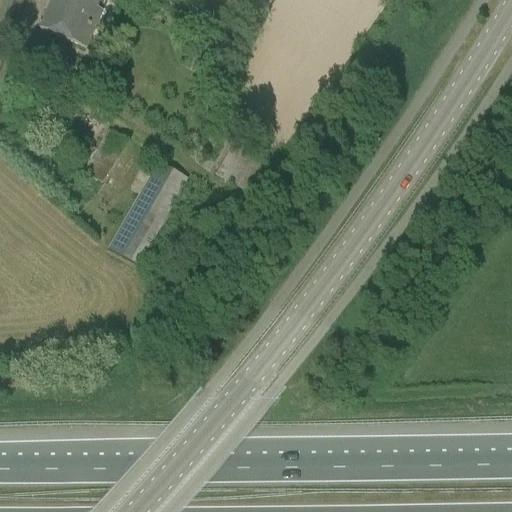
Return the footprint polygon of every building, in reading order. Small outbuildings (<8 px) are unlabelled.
[(0,72),(13,33),(23,0),(4,0),(0,12),(0,72)] [(53,0),(41,30),(86,49),(102,12),(96,10),(100,0),(53,0)] [(99,72),(94,70),(95,67),(73,58),(64,80),(99,94),(107,75),(108,73),(101,70),(99,72)] [(59,98),(47,93),(34,122),(46,127),(59,98)] [(108,131),(96,151),(90,162),(82,176),(103,187),(127,147),(129,143),(108,131)] [(248,196),(270,161),(236,141),(214,177),(248,196)] [(138,268),(188,181),(157,164),(114,239),(108,251),(131,264),(138,268)]
